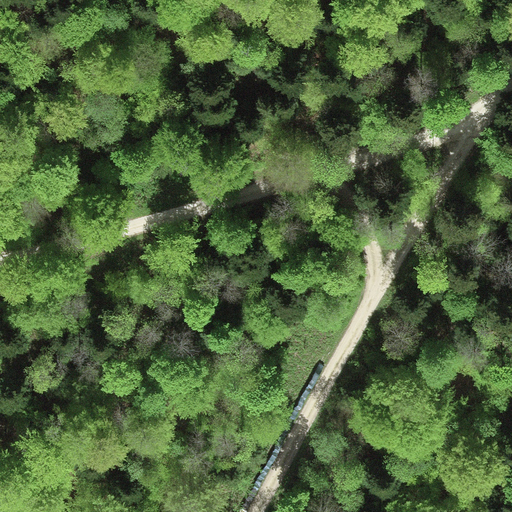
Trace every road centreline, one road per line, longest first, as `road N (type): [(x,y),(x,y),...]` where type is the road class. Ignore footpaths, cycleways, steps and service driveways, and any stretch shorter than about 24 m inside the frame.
road 1 (track): [(474,126),(0,264)]
road 2 (track): [(474,126),(258,511)]
road 3 (track): [(378,294),(372,244),(347,191),(317,176)]
